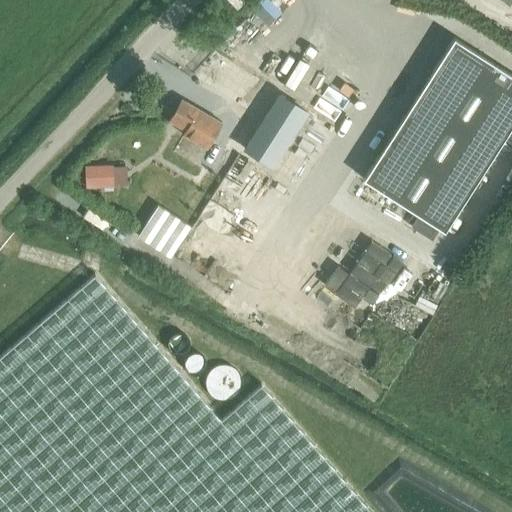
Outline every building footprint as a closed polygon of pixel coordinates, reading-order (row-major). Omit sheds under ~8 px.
[(248,62),(272,80),(295,49),(272,31),(248,62)] [(511,74),(454,37),(363,179),(444,231),(511,124),(511,74)] [(277,91),(245,146),(274,163),(306,108),(277,91)] [(207,149),(222,123),(181,99),(168,121),(185,130),(183,135),(207,149)] [(113,164),(85,165),(85,188),(113,187),(113,164)] [(174,255),(193,222),(158,202),(140,235),(174,255)] [(310,281),(302,296),(379,345),(388,329),(381,326),(389,314),(311,266),(303,278),(310,281)] [(0,511),(370,511),(261,385),(220,420),(95,274),(0,356),(0,511)]
